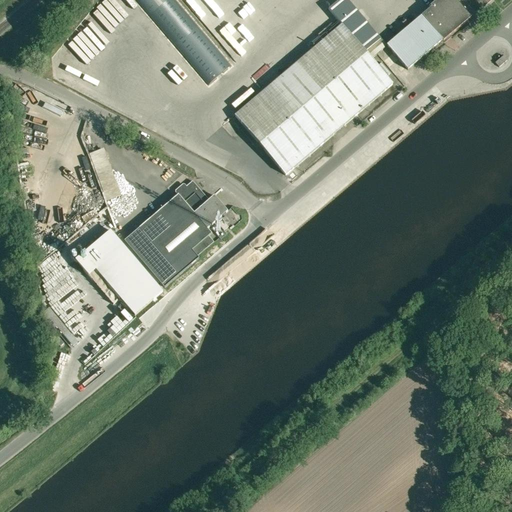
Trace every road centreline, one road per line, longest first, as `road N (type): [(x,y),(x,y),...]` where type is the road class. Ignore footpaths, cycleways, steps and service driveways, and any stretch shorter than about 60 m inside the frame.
road 1 (unclassified): [(0,459),(141,348),(266,221)]
road 2 (unclassified): [(266,221),(203,167),(0,71)]
road 3 (unclassified): [(266,221),(456,58)]
road 4 (track): [(511,309),(474,310),(471,319),(488,511)]
